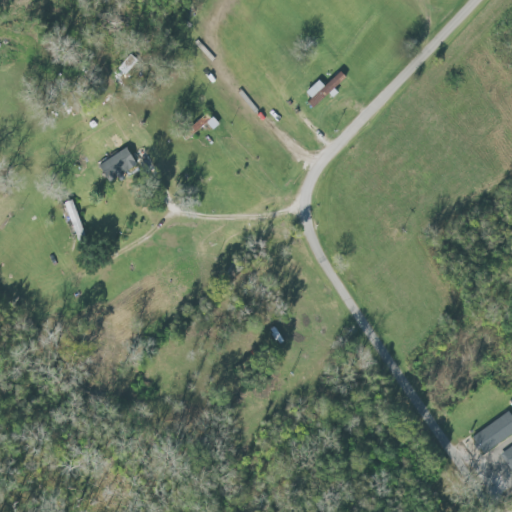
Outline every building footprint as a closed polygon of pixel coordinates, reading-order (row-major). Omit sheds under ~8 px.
[(349,77),(342,70),(326,86),(321,80),(304,96),(318,109),(349,77)] [(220,127),(212,113),(201,119),(209,133),(220,127)] [(116,180),(140,166),(128,146),(104,160),(116,180)] [(66,203),(78,247),(88,244),(76,200),(66,203)] [(468,435),(482,455),(511,433),(511,443),(502,451),(511,465),(511,411),(509,407),(468,435)]
